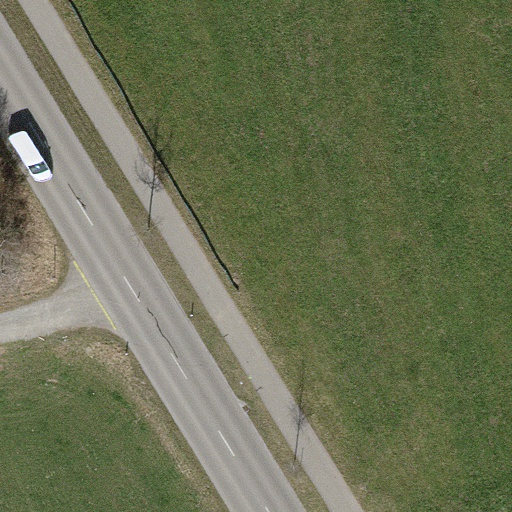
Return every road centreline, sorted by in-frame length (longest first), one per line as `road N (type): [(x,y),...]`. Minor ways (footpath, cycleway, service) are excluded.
road 1 (tertiary): [(265,511),(0,81)]
road 2 (track): [(0,331),(135,301)]
